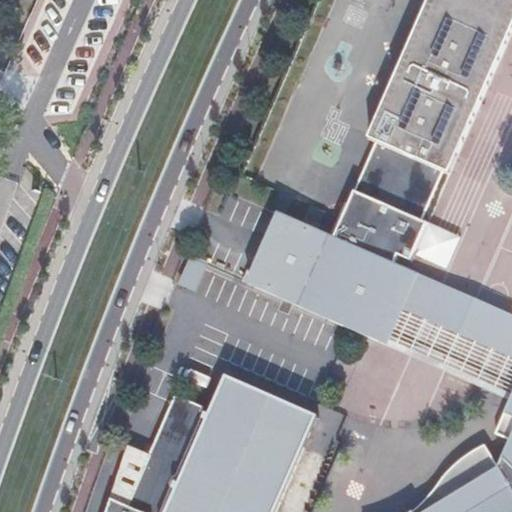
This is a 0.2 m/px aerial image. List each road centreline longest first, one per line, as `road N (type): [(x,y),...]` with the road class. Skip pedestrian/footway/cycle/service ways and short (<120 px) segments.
road 1 (primary): [(43,511),(146,233),(249,0)]
road 2 (primary): [(187,0),(73,258),(0,452)]
